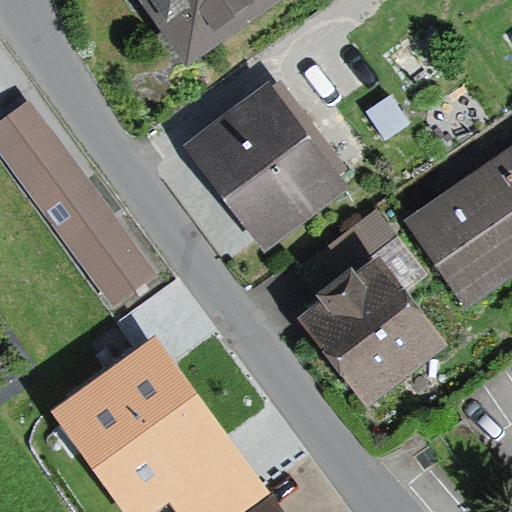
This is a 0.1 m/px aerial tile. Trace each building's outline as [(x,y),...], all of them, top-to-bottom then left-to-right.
[(142,0),(186,62),(273,0),(142,0)] [(349,184),(266,77),(182,141),(264,249),(349,184)] [(158,270),(30,96),(0,118),(0,154),(111,305),(158,270)] [(511,141),(402,217),(464,306),(511,273),(511,141)] [(427,274),(374,206),(308,258),(325,279),(313,288),(318,294),(295,313),(366,403),(447,340),(407,289),(427,274)] [(288,455),(223,364),(175,398),(241,489),(288,455)] [(511,488),(511,487),(464,417),(456,422),(430,441),(478,511),(511,488)] [(289,511),(274,491),(244,511),(289,511)]
